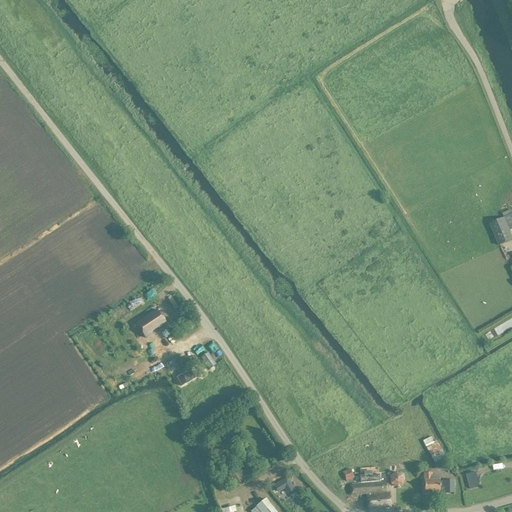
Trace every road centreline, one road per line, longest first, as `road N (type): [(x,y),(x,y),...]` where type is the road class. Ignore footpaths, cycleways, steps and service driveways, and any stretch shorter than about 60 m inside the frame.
road 1 (unclassified): [(346,511),(0,61)]
road 2 (unclassified): [(511,152),(447,11),(453,0)]
